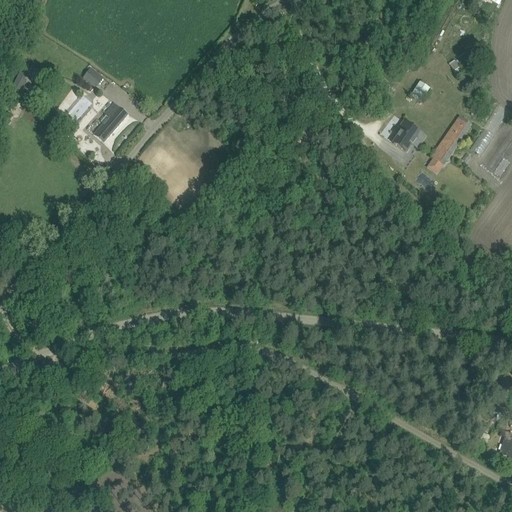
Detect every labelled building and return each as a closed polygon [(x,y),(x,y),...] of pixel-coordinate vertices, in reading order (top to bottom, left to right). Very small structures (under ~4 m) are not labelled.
[(464,72),(456,61),(450,66),(458,77),(464,72)] [(9,93),(24,100),(26,101),(34,86),(32,84),(39,71),(24,64),(9,93)] [(91,70),(84,79),(96,88),(103,79),(91,70)] [(419,82),(411,96),(422,103),(430,89),(419,82)] [(129,116),(121,109),(115,104),(105,116),(106,117),(101,122),(103,124),(94,136),(104,144),(129,116)] [(443,167),(449,158),(471,125),(460,117),(432,159),(443,167)] [(406,153),(409,149),(413,145),(417,148),(425,138),(405,123),(399,132),(401,133),(394,144),(406,153)] [(484,130),(472,149),(481,155),(494,136),(484,130)] [(511,441),(504,440),(502,456),(511,457),(511,441)]
